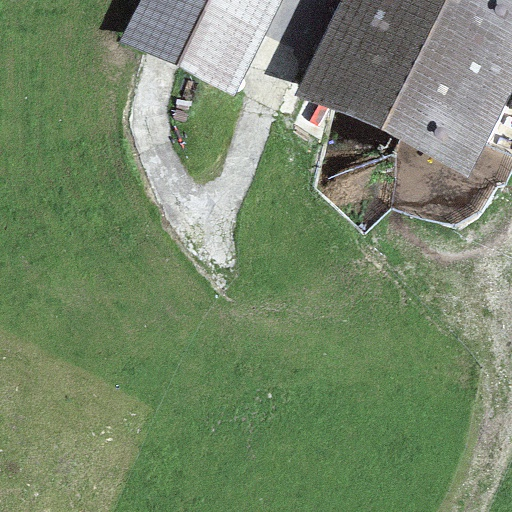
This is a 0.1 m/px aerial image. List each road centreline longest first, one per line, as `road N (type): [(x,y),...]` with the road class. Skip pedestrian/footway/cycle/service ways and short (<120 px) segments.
road 1 (track): [(460,511),(493,436),(511,249)]
road 2 (track): [(213,230),(320,0)]
